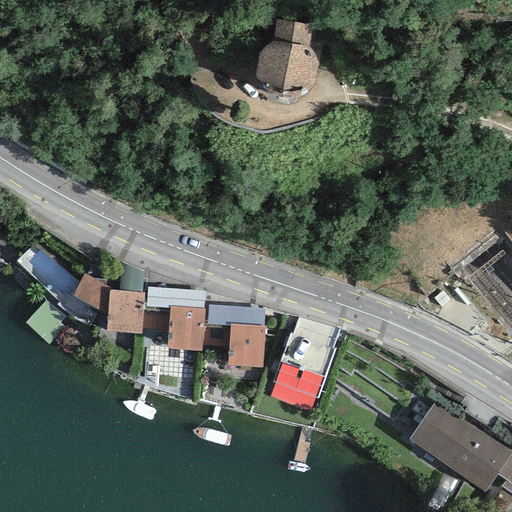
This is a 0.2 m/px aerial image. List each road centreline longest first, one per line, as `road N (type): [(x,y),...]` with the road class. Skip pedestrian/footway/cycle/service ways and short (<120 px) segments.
road 1 (primary): [(511,388),(375,317),(140,235),(0,158)]
road 2 (track): [(327,101),(367,102),(511,136)]
